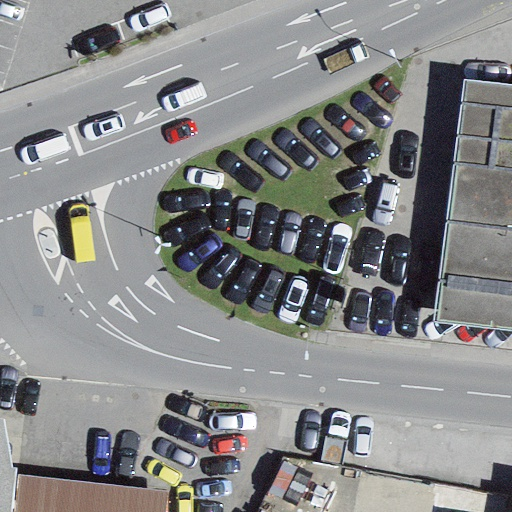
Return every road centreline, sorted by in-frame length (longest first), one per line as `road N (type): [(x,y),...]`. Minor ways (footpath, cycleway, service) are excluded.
road 1 (secondary): [(10,181),(64,303),(146,362),(511,410)]
road 2 (secondary): [(449,0),(10,181)]
